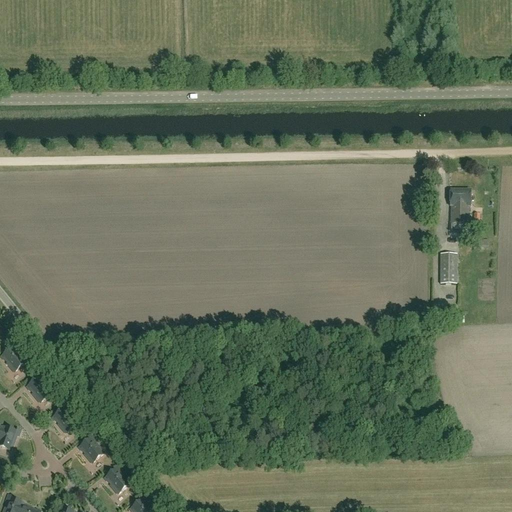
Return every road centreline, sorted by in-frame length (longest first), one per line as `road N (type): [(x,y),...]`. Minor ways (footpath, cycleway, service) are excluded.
road 1 (tertiary): [(0,98),(511,93)]
road 2 (track): [(0,161),(442,154)]
road 3 (unclassified): [(182,511),(0,292)]
